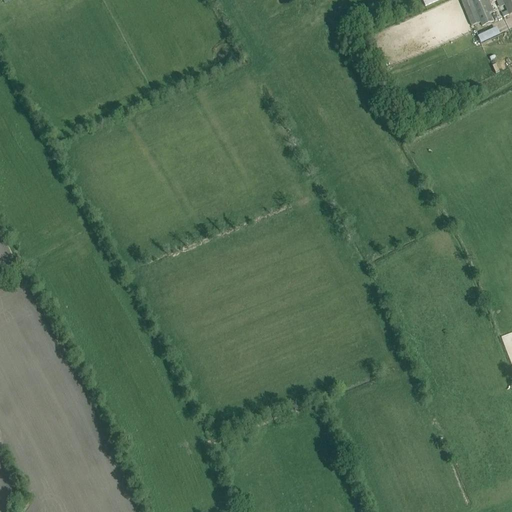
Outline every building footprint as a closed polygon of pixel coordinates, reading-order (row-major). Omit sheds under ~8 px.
[(471,27),(480,24),(470,0),(463,0),(460,1),(471,27)] [(493,22),(490,13),(493,12),(488,0),(470,0),(482,27),(493,22)] [(511,0),(502,0),(509,15),(511,13),(511,0)] [(485,44),(505,35),(501,27),(482,36),(485,44)] [(511,70),(511,68),(509,62),(501,66),(499,62),(489,67),(494,79),(511,70)]
